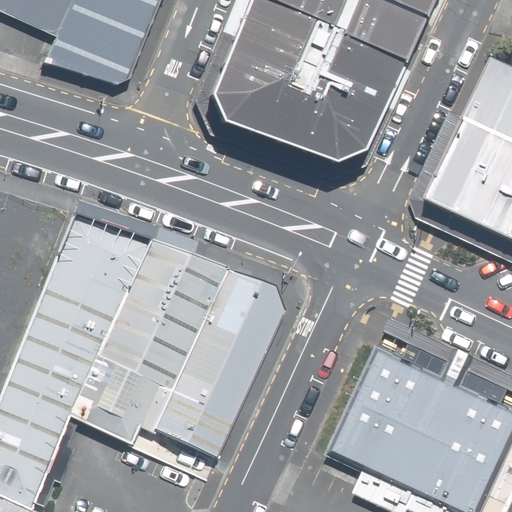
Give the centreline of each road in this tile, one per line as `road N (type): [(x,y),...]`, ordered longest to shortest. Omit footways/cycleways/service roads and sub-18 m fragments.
road 1 (tertiary): [(230,511),(351,247)]
road 2 (unclassified): [(351,247),(472,0)]
road 3 (secondary): [(138,164),(351,247)]
road 4 (secondary): [(351,247),(511,320)]
road 5 (unclassified): [(199,0),(138,164)]
road 6 (secondary): [(0,121),(138,164)]
